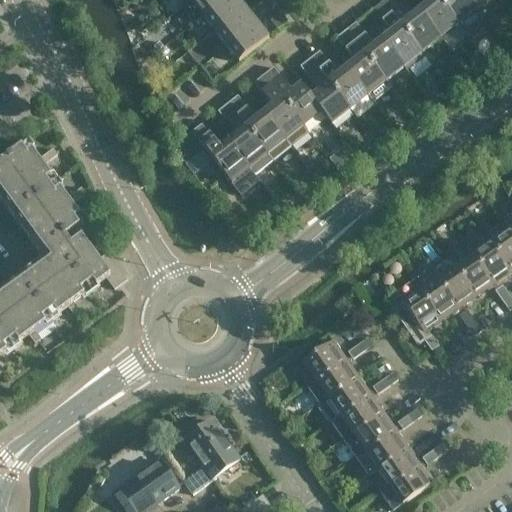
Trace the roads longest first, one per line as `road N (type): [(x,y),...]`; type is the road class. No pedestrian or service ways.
road 1 (tertiary): [(233,301),(511,100)]
road 2 (tertiary): [(175,288),(67,78)]
road 3 (tertiary): [(0,475),(30,443),(161,349)]
road 4 (residential): [(190,117),(324,13)]
road 5 (residential): [(228,380),(321,511)]
